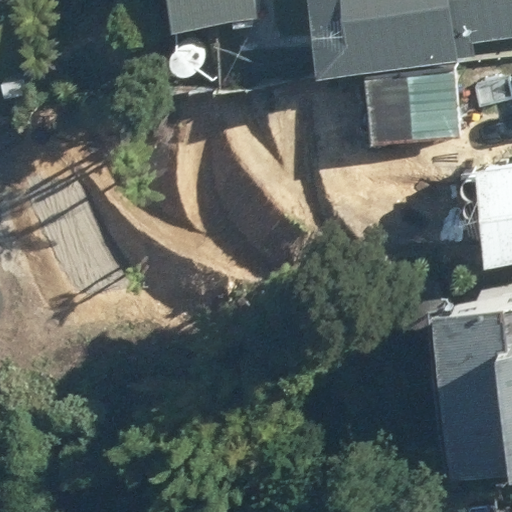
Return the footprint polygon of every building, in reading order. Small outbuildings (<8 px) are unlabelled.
[(267,11),(265,0),(156,0),(159,22),(185,19),(185,23),(243,17),(244,26),(263,23),(262,11),(267,11)] [(511,0),(325,0),(332,69),(485,53),(483,35),(511,32),(511,0)] [(464,63),(374,70),(380,140),(470,131),(464,63)] [(511,251),(511,161),(490,164),(501,253),(511,251)] [(449,302),(467,466),(511,459),(511,292),(471,297),(472,290),(455,291),(456,301),(449,302)]
